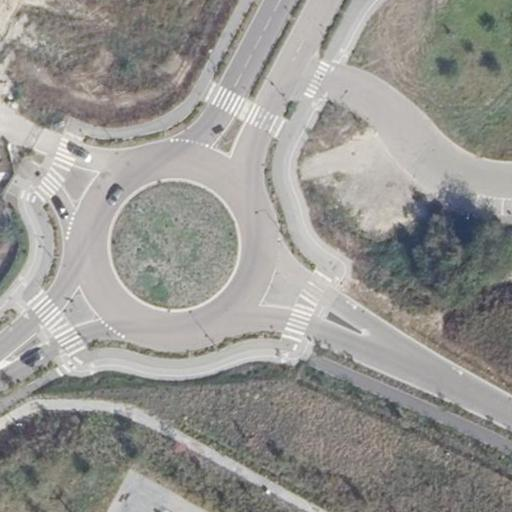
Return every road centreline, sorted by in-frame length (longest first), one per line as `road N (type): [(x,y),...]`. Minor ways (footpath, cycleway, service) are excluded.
road 1 (unclassified): [(287,68),(381,103),(434,156),(469,177),(511,182)]
road 2 (tertiary): [(279,0),(213,123),(174,160)]
road 3 (residential): [(221,316),(316,325),(384,343)]
road 4 (residential): [(384,343),(260,236)]
road 5 (unclassified): [(0,373),(83,335),(143,324)]
road 6 (unclassified): [(90,239),(56,297),(0,356)]
road 7 (residential): [(511,410),(384,343)]
road 8 (tertiary): [(242,193),(254,136),(287,68)]
road 9 (tertiary): [(174,160),(143,166),(112,187),(90,239)]
